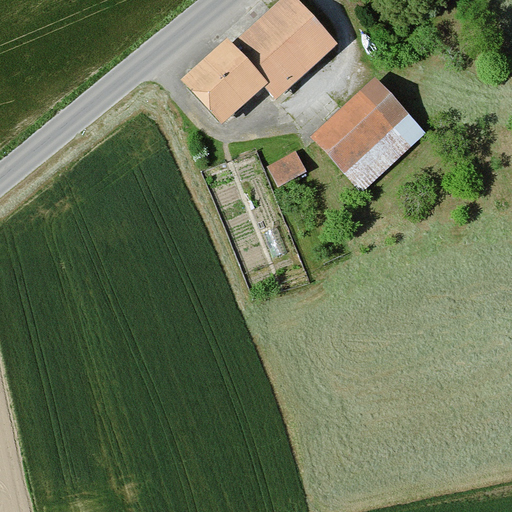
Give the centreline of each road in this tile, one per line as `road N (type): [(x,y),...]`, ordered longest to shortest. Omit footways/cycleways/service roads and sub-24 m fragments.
road 1 (unknown): [(326,0),(344,23),(346,73),(319,109),(286,123),(240,132),(208,127),(151,54)]
road 2 (unclassified): [(218,0),(0,178)]
